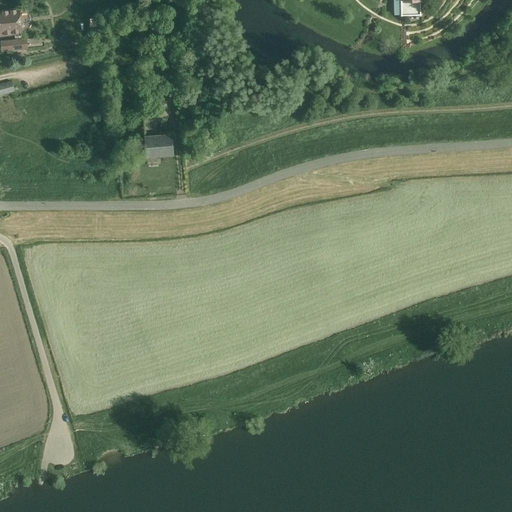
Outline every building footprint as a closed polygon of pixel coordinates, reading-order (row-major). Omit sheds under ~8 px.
[(400,0),(401,16),(420,15),(419,0),(400,0)] [(0,36),(16,34),(17,40),(10,41),(9,41),(10,51),(11,51),(28,49),(27,39),(21,40),(20,34),(22,34),(19,8),(0,10),(0,36)] [(9,41),(2,42),(3,52),(10,51),(9,41)] [(12,81),(0,84),(0,95),(15,91),(12,81)] [(146,153),(173,151),(172,136),(145,138),(146,153)]
